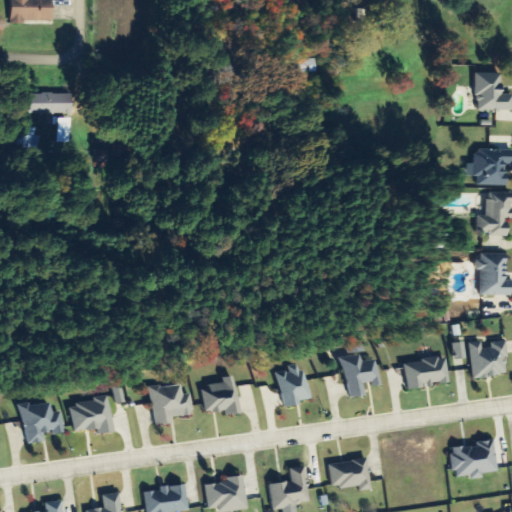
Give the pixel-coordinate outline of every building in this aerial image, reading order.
[(10,0),(10,25),(24,25),(24,22),(52,22),(52,0),(10,0)] [(511,93),(501,94),(502,73),(476,73),(475,110),(511,110),(511,93)] [(27,114),(71,114),(71,94),(27,94),(27,114)] [(58,119),(59,143),(71,143),(70,119),(58,119)] [(511,150),(475,150),(475,186),(505,186),(506,164),(511,164),(511,150)] [(115,168),(116,151),(99,151),(98,168),(115,168)] [(511,192),(486,192),(486,216),(478,216),(477,235),(507,236),(508,218),(511,218),(511,192)] [(507,254),(479,253),(478,270),(480,270),(480,295),(511,296),(511,281),(506,281),(507,254)] [(469,343),(473,379),(507,375),(505,358),(507,357),(506,343),(482,346),(481,342),(469,343)] [(466,359),(465,343),(453,343),(454,359),(466,359)] [(408,389),(449,384),(446,358),(404,363),(408,389)] [(285,408),(301,405),(300,401),(311,399),(305,364),(293,366),(293,371),(280,373),(285,408)] [(204,413),(224,411),(224,416),(240,414),(237,376),(224,378),(225,385),(202,387),(204,413)] [(150,388),(155,426),(173,424),(172,418),(193,415),(190,394),(183,395),(182,384),(150,388)] [(115,432),(110,399),(70,404),(74,432),(97,429),(98,434),(115,432)] [(64,433),(62,412),(54,413),(53,402),(23,406),(27,444),(44,443),(43,433),(52,432),(52,435),(64,433)] [(497,472),(494,440),(476,442),(476,446),(451,448),(454,479),(482,477),(481,473),(497,472)] [(358,485),(359,492),(371,490),(366,459),(328,465),(332,489),(358,485)] [(289,469),(291,481),(269,484),(272,510),(282,509),(281,511),(295,511),(295,504),(309,502),(304,467),(289,469)] [(226,511),(247,510),(243,475),(225,478),(226,483),(204,485),(207,509),(217,508),(217,511),(226,511)] [(169,511),(187,511),(186,485),(159,487),(159,492),(144,492),(145,511),(169,511)] [(85,511),(121,511),(118,493),(101,496),(103,508),(85,511)] [(63,511),(62,501),(44,503),(45,511),(42,511),(63,511)]
